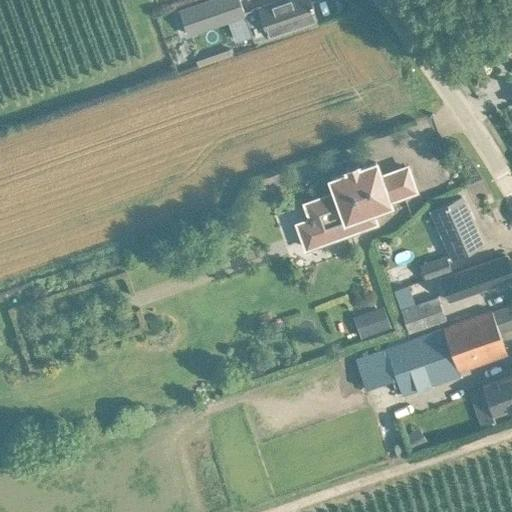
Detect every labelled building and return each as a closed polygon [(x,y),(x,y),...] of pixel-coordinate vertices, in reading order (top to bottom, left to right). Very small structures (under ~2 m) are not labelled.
[(239,0),(205,0),(179,9),(187,33),(188,34),(230,20),(245,15),(244,12),(239,0)] [(277,0),(258,7),(244,12),(245,15),(251,34),(253,41),(268,36),(298,25),(316,19),(309,0),(277,0)] [(245,15),(230,20),(236,39),(251,34),(245,15)] [(173,74),(191,71),(186,45),(168,49),(173,74)] [(295,223),(304,247),(376,222),(372,210),(390,203),(389,200),(415,190),(407,166),(381,176),(376,162),(359,168),(358,165),(346,169),(347,172),(330,178),(335,192),(304,204),(309,218),(295,223)] [(463,196),(444,204),(431,210),(452,257),(483,243),(463,196)] [(450,299),(495,283),(511,276),(511,271),(506,254),(442,278),(450,299)] [(420,266),(425,278),(451,269),(447,256),(420,266)] [(389,298),(412,290),(408,278),(385,286),(389,298)] [(401,310),(408,332),(445,320),(438,298),(401,310)] [(386,347),(402,394),(461,373),(460,369),(487,359),(507,352),(501,333),(511,328),(511,304),(493,312),(493,310),(473,317),(444,327),(386,347)] [(382,306),(361,314),(369,334),(389,326),(382,306)] [(511,374),(507,377),(482,385),(487,399),(492,416),(508,411),(508,410),(511,408),(511,374)] [(416,429),(406,437),(414,450),(425,443),(416,429)]
